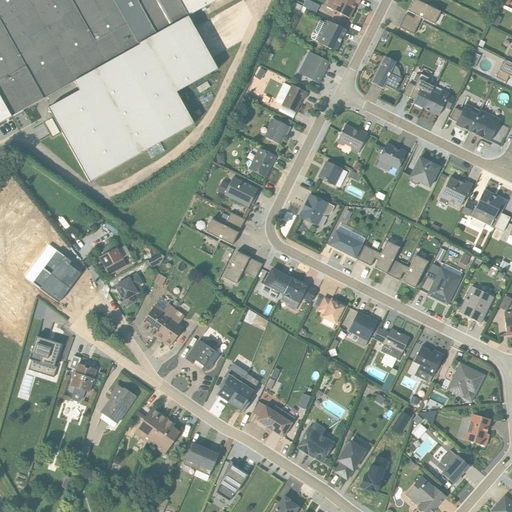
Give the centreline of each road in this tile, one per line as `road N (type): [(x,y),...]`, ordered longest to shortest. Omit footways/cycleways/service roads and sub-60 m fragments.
road 1 (residential): [(346,93),(325,109),(270,216),(272,239),(507,363)]
road 2 (residential): [(351,511),(157,384)]
road 3 (residential): [(346,93),(498,171)]
road 4 (residential): [(157,384),(82,331),(83,315),(105,306)]
